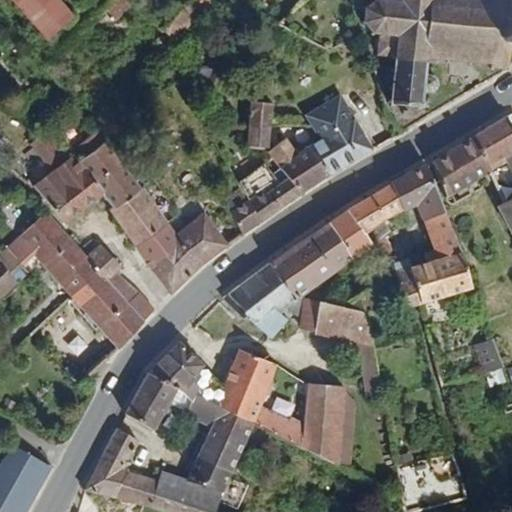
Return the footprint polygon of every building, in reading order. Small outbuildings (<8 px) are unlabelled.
[(78,19),(59,0),(12,0),(52,45),(78,19)] [(414,82),(417,63),(506,72),(510,53),(511,53),(511,0),(378,0),(377,8),(365,6),(357,21),(361,32),(372,34),(367,60),(386,64),(380,107),(409,113),(410,105),(421,103),(425,99),(426,94),(424,88),(414,82)] [(102,29),(120,12),(110,1),(92,17),(102,29)] [(157,56),(200,16),(208,9),(193,3),(148,44),(157,56)] [(368,154),(368,150),(374,146),(366,133),(359,137),(338,99),(304,120),(317,144),(308,149),(326,180),(368,154)] [(259,136),(264,111),(241,110),(239,135),(259,136)] [(511,137),(503,123),(473,140),(487,169),(504,160),(511,173),(511,137)] [(126,194),(85,146),(80,150),(54,126),(49,132),(74,155),(67,163),(94,195),(108,210),(126,194)] [(257,149),(259,136),(239,135),(235,135),(234,150),(257,149)] [(61,228),(94,195),(67,163),(40,140),(19,159),(40,181),(24,197),(40,213),(61,228)] [(491,176),(487,169),(473,140),(428,168),(441,204),(491,176)] [(326,180),(308,149),(288,160),(276,146),(256,159),(270,176),(289,203),(326,180)] [(247,230),(289,203),(270,176),(262,181),(255,171),(225,190),(236,208),(247,230)] [(436,209),(423,171),(391,190),(403,218),(413,213),(415,219),(436,209)] [(387,242),(384,230),(403,218),(391,190),(345,218),(367,255),(381,246),(387,242)] [(158,237),(126,194),(108,210),(107,212),(109,216),(134,256),(158,237)] [(247,230),(236,208),(232,211),(226,205),(222,208),(215,200),(210,202),(206,206),(217,225),(225,219),(238,238),(247,230)] [(510,240),(511,238),(511,201),(495,211),(510,240)] [(468,295),(436,209),(415,219),(431,261),(403,271),(412,314),(468,295)] [(223,249),(205,217),(168,247),(158,237),(134,256),(165,299),(223,249)] [(367,255),(345,218),(329,228),(351,266),(367,255)] [(91,275),(78,260),(37,222),(5,242),(22,260),(60,303),(91,275)] [(351,266),(329,228),(265,267),(290,301),(295,302),(340,271),(351,266)] [(0,259),(8,268),(22,260),(5,242),(0,245),(0,259)] [(375,269),(389,259),(381,246),(367,255),(375,269)] [(128,297),(102,275),(109,267),(91,247),(78,260),(91,275),(120,307),(128,297)] [(0,273),(8,268),(0,259),(0,273)] [(412,314),(403,271),(401,265),(390,268),(398,316),(412,314)] [(331,314),(295,302),(290,301),(265,267),(213,304),(235,329),(242,324),(264,347),(284,332),(279,323),(294,327),(296,334),(353,349),(362,399),(375,398),(363,323),(331,314)] [(105,354),(136,325),(120,307),(91,275),(60,303),(105,354)] [(386,318),(378,291),(331,314),(363,323),(386,318)] [(147,315),(137,304),(128,297),(120,307),(136,325),(147,315)] [(196,389),(202,375),(172,347),(137,378),(170,394),(187,402),(189,403),(196,389)] [(497,378),(486,348),(451,363),(461,390),(497,378)] [(254,411),(266,369),(227,356),(217,388),(215,396),(210,414),(242,428),(295,454),(296,429),(254,411)] [(215,396),(217,388),(202,375),(196,389),(215,396)] [(149,435),(170,394),(137,378),(115,418),(149,435)] [(328,469),(334,392),(299,387),(296,429),(295,454),(328,469)] [(210,414),(215,396),(196,389),(189,403),(210,414)] [(150,511),(207,511),(242,428),(210,414),(189,403),(187,402),(180,416),(203,428),(178,485),(162,482),(158,488),(148,511),(150,511)] [(100,498),(116,470),(130,441),(108,432),(76,491),(100,498)] [(454,451),(394,468),(406,511),(414,511),(467,497),(454,451)] [(0,511),(11,511),(32,473),(0,459),(0,511)] [(148,511),(158,488),(116,470),(100,498),(148,511)]
